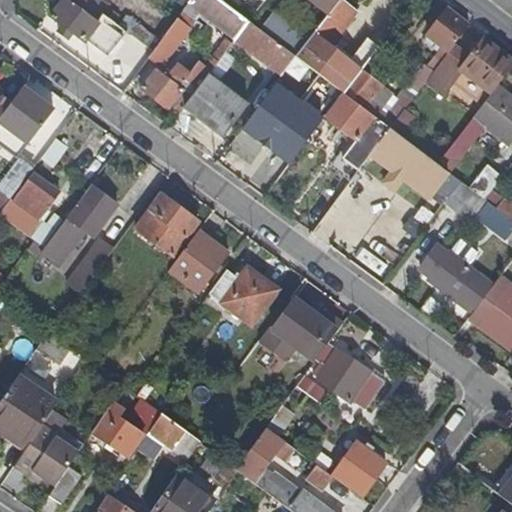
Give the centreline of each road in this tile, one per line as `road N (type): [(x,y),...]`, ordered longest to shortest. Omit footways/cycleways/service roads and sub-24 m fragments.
road 1 (residential): [(484,384),(0,29)]
road 2 (residential): [(484,384),(392,511)]
